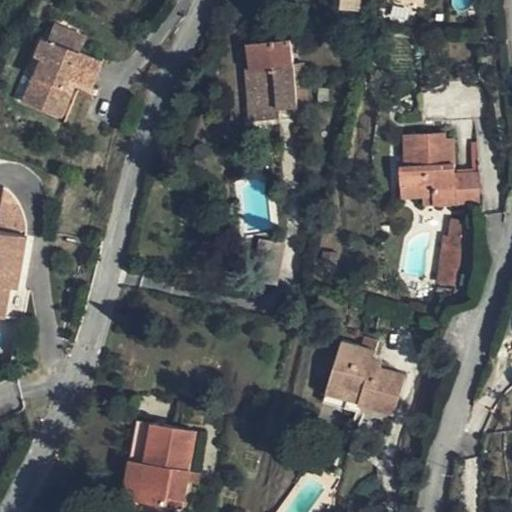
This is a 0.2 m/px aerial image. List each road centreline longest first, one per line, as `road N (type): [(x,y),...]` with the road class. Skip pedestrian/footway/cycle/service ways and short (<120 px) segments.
road 1 (residential): [(205,0),(136,170),(77,388),(11,511)]
road 2 (residential): [(478,511),(511,321)]
